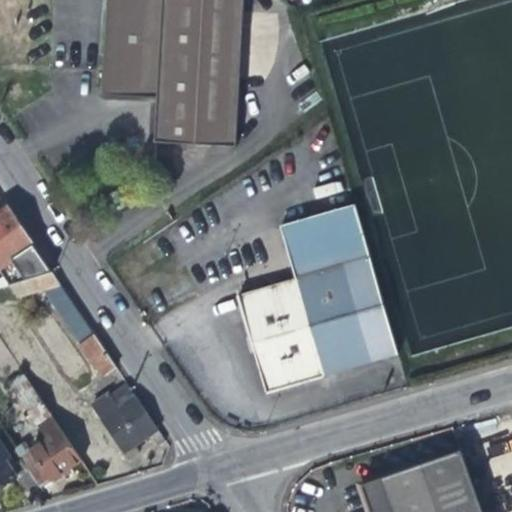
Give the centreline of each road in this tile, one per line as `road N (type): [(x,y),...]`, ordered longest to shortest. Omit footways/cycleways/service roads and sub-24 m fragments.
road 1 (residential): [(219,468),(127,347),(0,155)]
road 2 (residential): [(219,468),(511,386)]
road 3 (residential): [(78,511),(219,468)]
